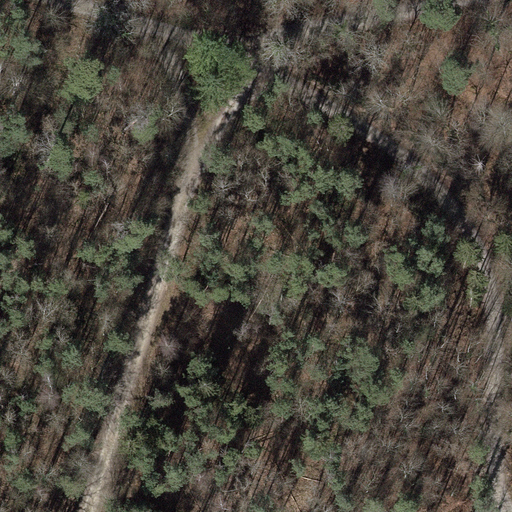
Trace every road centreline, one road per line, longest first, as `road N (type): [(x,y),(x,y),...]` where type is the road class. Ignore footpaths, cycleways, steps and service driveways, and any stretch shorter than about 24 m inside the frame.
road 1 (track): [(159,33),(259,62),(368,129),(464,209),(489,268),(498,338),(496,511)]
road 2 (track): [(86,511),(195,165),(192,120),(159,33)]
road 3 (track): [(242,53),(445,0)]
road 4 (track): [(195,165),(259,62)]
